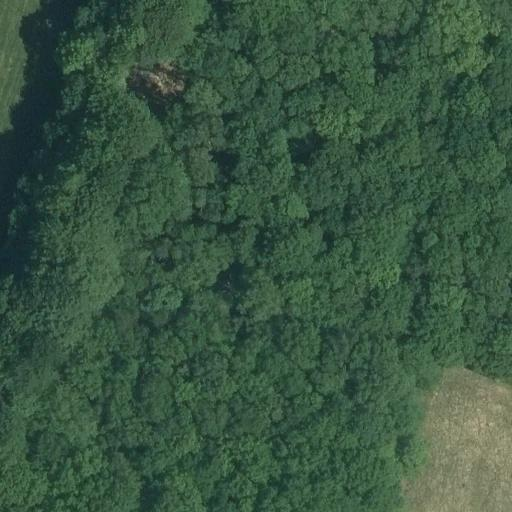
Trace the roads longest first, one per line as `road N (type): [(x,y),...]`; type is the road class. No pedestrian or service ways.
road 1 (unclassified): [(0,397),(142,66),(162,0)]
road 2 (unknown): [(130,0),(69,180),(0,338)]
road 3 (track): [(239,0),(261,37),(424,201),(420,271)]
